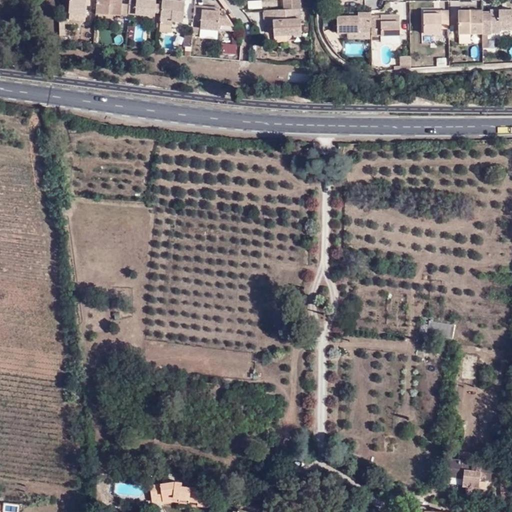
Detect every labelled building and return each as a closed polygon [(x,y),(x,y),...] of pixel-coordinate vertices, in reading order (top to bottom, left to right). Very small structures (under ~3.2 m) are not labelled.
[(70,0),(70,12),(87,13),(87,5),(91,5),(91,0),(70,0)] [(109,13),(128,15),(128,12),(129,4),(123,3),(122,0),(97,0),(97,13),(109,13)] [(129,0),(129,4),(128,12),(155,15),(155,11),(156,3),(156,0),(129,0)] [(162,0),(162,3),(161,12),(160,23),(173,24),(173,20),(184,21),(185,0),(162,0)] [(284,0),(284,9),(301,8),(300,0),(284,0)] [(203,9),(203,6),(195,5),(194,21),(202,22),(202,27),(238,30),(237,29),(228,15),(220,14),(220,10),(203,9)] [(302,33),(301,8),(284,9),(265,10),(265,26),(274,25),(275,34),(288,34),(288,31),(292,32),(292,34),(302,33)] [(479,16),(479,10),(458,10),(459,34),(482,33),(482,16),(479,16)] [(491,14),(482,14),(482,16),(482,33),(482,34),(488,34),(491,34),(491,33),(500,33),(500,31),(511,30),(511,10),(490,10),(491,14)] [(448,29),(448,11),(441,11),(441,14),(434,14),(434,11),(424,12),(425,34),(442,34),(442,29),(448,29)] [(370,32),(370,12),(358,12),(358,16),(349,16),(337,16),(337,33),(347,32),(370,32)] [(108,22),(109,13),(97,13),(97,21),(108,22)] [(381,19),(372,20),(372,41),(382,41),(382,35),(401,35),(400,16),(381,16),(381,19)] [(447,459),(446,468),(464,470),(464,476),(480,477),(482,462),(447,459)] [(161,501),(170,500),(170,497),(177,497),(177,501),(176,505),(186,506),(187,500),(195,501),(195,504),(206,506),(208,492),(198,491),(198,488),(179,486),(180,482),(172,481),(158,483),(147,484),(150,501),(161,499),(161,501)] [(480,498),(486,486),(467,484),(464,497),(480,498)]
